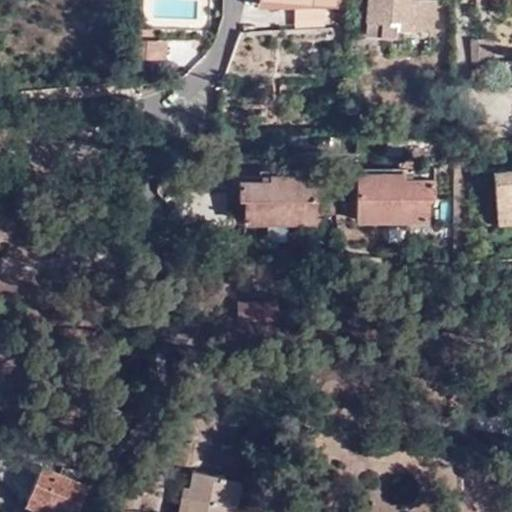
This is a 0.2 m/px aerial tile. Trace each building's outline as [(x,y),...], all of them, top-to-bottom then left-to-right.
[(367,0),(365,21),(397,23),(396,28),(397,28),(431,31),(432,14),(413,13),(414,0),(367,0)] [(433,0),(414,0),(413,13),(432,14),(433,0)] [(397,23),(365,21),(365,33),(397,36),(397,28),(396,28),(397,23)] [(491,37),(476,38),(478,64),(492,63),(491,37)] [(478,64),(476,38),(469,38),(472,65),(478,64)] [(402,156),(402,133),(356,133),(356,156),(402,156)] [(403,177),(403,171),(356,171),(356,220),(427,219),(427,195),(433,195),(433,177),(403,177)] [(315,173),(269,174),(268,180),(237,180),(238,197),(242,198),(243,221),(316,221),(315,173)] [(511,173),(492,175),(496,228),(511,226),(511,173)] [(0,240),(16,238),(16,237),(19,237),(18,227),(16,228),(14,210),(0,212),(0,240)] [(275,320),(274,303),(245,303),(245,319),(275,320)] [(317,450),(314,434),(293,440),(298,455),(317,450)] [(48,511),(75,511),(86,486),(43,466),(41,469),(23,461),(15,480),(33,490),(27,503),(48,511)] [(235,511),(241,484),(225,480),(225,478),(193,471),(183,511),(235,511)]
